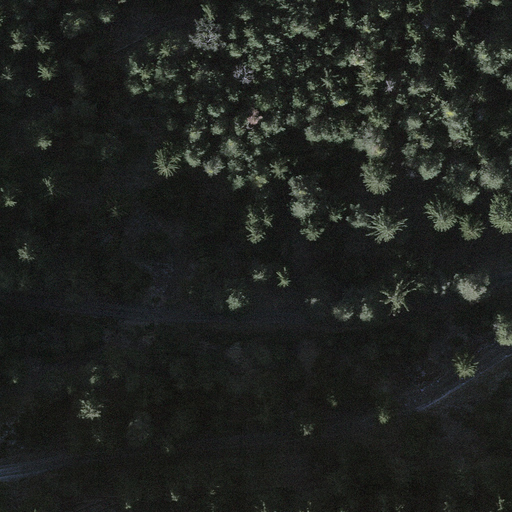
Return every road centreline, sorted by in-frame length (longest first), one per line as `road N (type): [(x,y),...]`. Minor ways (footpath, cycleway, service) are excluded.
road 1 (track): [(0,479),(390,431),(489,391),(511,366)]
road 2 (track): [(511,287),(378,327),(298,332),(0,303)]
